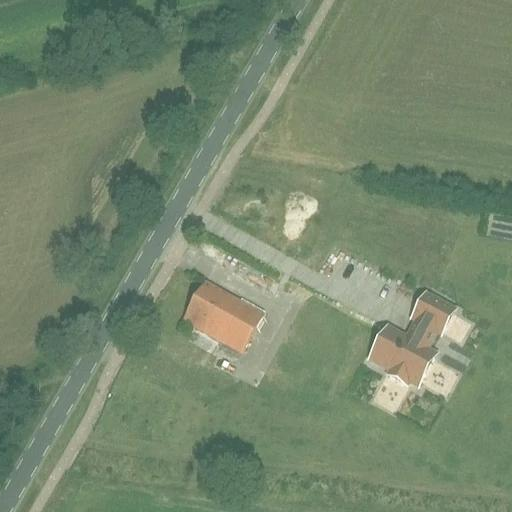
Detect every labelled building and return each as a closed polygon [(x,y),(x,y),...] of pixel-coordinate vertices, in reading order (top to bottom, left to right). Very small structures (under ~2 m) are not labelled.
[(218,264),(275,289),(292,251),(234,226),(218,264)] [(184,324),(243,356),(264,318),(205,285),(184,324)] [(290,296),(262,365),(300,380),(328,312),(290,296)] [(388,331),(370,363),(391,374),(388,379),(405,389),(408,384),(418,389),(435,358),(427,353),(436,335),(441,338),(454,313),(426,297),(412,322),(416,324),(406,341),(388,331)] [(187,439),(260,480),(298,412),(224,371),(187,439)]
